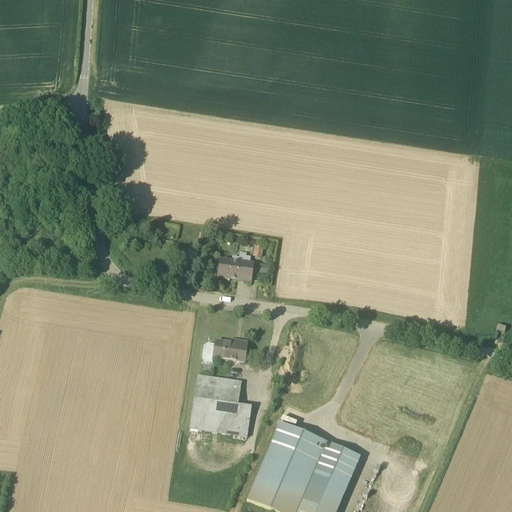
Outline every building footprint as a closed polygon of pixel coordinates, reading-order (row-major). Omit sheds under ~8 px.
[(255,248),(254,256),(253,258),(254,258),(261,259),(262,249),(255,248)] [(196,259),(197,252),(187,251),(186,258),(196,259)] [(251,284),(251,283),(253,266),(220,261),(218,279),(251,284)] [(269,268),(260,267),(259,274),(268,276),(269,268)] [(213,360),(244,365),(247,344),(238,343),(237,346),(216,343),(215,346),(208,345),(204,348),(202,360),(205,364),(213,365),(213,360)] [(241,384),(228,382),(197,377),(189,431),(247,439),(252,409),(238,407),(241,384)] [(266,511),(331,511),(355,457),(280,425),(246,503),(266,511)]
